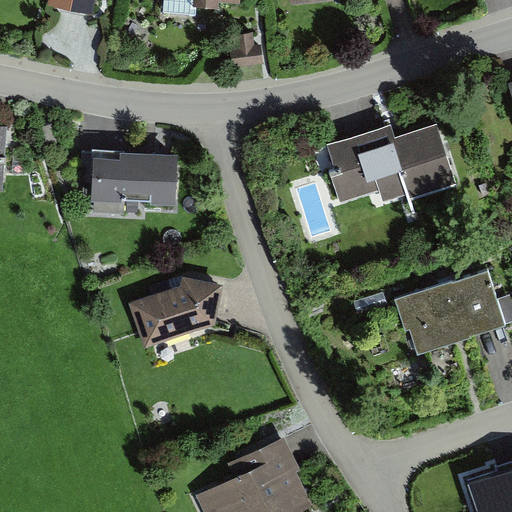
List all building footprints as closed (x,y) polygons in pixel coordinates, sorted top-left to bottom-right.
[(96,0),(49,0),(48,7),(93,18),(96,0)] [(238,62),(264,64),(268,32),(241,29),(238,62)] [(444,113),(317,150),(340,225),(466,187),(444,113)] [(0,184),(13,186),(17,120),(0,119),(0,184)] [(176,196),(178,150),(88,146),(86,192),(176,196)] [(511,319),(511,317),(495,260),(406,287),(424,346),(511,319)] [(225,288),(184,276),(181,288),(130,304),(144,348),(214,326),(225,288)] [(316,511),(328,507),(298,440),(200,483),(213,511),(316,511)] [(484,511),(511,511),(511,458),(473,469),(484,511)]
